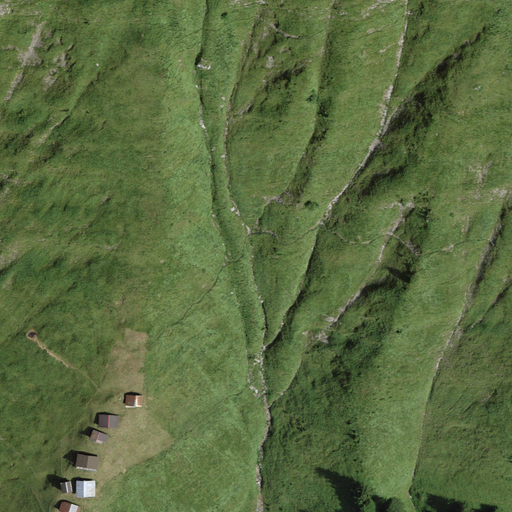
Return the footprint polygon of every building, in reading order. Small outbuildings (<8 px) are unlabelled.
[(143,397),(127,395),(126,406),(142,407),(143,397)] [(119,417),(100,415),(100,428),(119,429),(119,417)] [(110,436),(94,430),(90,440),(102,444),(103,442),(107,444),(110,436)] [(100,456),(78,453),(76,466),(98,469),(100,456)] [(96,480),(77,481),(77,495),(96,495),(96,480)] [(71,481),(61,482),(62,491),(72,490),(71,481)] [(78,511),(81,507),(63,500),(60,509),(67,511),(78,511)]
